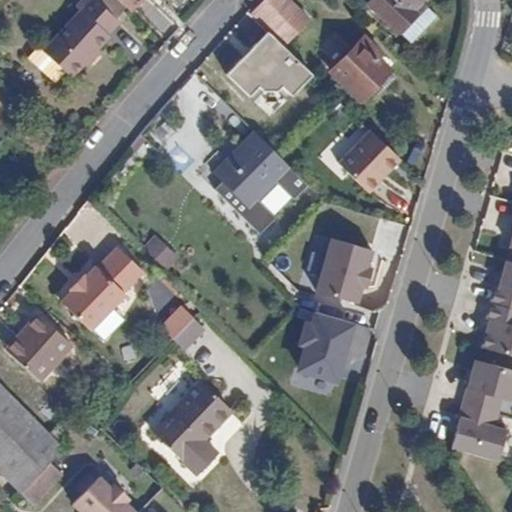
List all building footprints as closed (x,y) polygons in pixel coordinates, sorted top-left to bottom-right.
[(120,14),(108,2),(105,0),(97,0),(88,9),(93,14),(55,52),(70,66),(120,14)] [(110,0),(108,2),(120,14),(130,4),(126,0),(110,0)] [(134,0),(133,2),(143,11),(154,0),(134,0)] [(286,0),(262,0),(251,12),(273,33),(295,54),(317,29),(286,0)] [(342,2),(339,0),(313,0),(329,15),(342,2)] [(386,0),(373,14),(404,41),(420,24),(416,19),(434,0),(386,0)] [(130,4),(120,14),(128,21),(138,11),(130,4)] [(120,14),(70,66),(83,78),(121,39),(119,37),(131,25),(128,21),(120,14)] [(317,29),(295,54),(316,74),(339,50),(317,29)] [(295,54),(273,33),(229,79),(255,102),(264,90),(271,94),(283,93),(286,89),(299,100),(319,78),(316,74),(295,54)] [(373,46),(367,52),(385,68),(390,63),(373,46)] [(370,110),(372,108),(396,83),(398,80),(385,68),(367,52),(339,80),(370,110)] [(400,88),(396,83),(372,108),(377,112),(400,88)] [(219,102),(214,111),(233,123),(239,114),(219,102)] [(17,145),(27,155),(42,141),(32,131),(17,145)] [(374,134),(346,163),(374,194),(407,164),(374,134)] [(42,141),(27,155),(31,161),(47,147),(42,141)] [(299,177),(264,143),(222,185),(258,219),(299,177)] [(143,250),(168,271),(180,256),(155,235),(143,250)] [(378,249),(334,237),(320,289),(364,301),(378,249)] [(58,302),(90,329),(124,292),(121,290),(139,269),(114,246),(94,266),(92,264),(81,277),(79,275),(66,288),(69,290),(58,302)] [(511,262),(495,308),(511,313),(511,262)] [(165,321),(176,332),(195,312),(184,301),(165,321)] [(482,353),(511,361),(511,313),(495,308),(482,353)] [(345,378),(360,321),(317,310),(314,320),(305,318),(299,342),(307,344),(301,367),(345,378)] [(34,316),(3,349),(37,380),(65,344),(34,316)] [(511,370),(478,360),(465,410),(503,419),(506,407),(511,408),(511,370)] [(190,465),(212,443),(206,437),(237,408),(205,377),(154,428),(190,465)] [(0,410),(0,483),(24,458),(36,444),(32,440),(23,431),(0,410)] [(502,430),(503,419),(465,410),(454,456),(501,467),(511,433),(502,430)] [(23,431),(32,440),(41,431),(32,422),(23,431)] [(221,452),(212,443),(190,465),(199,474),(221,452)] [(24,458),(0,483),(0,493),(7,500),(36,468),(24,458)] [(134,511),(124,502),(128,499),(112,485),(108,488),(97,477),(93,481),(88,476),(74,490),(80,495),(71,504),(79,511),(134,511)]
